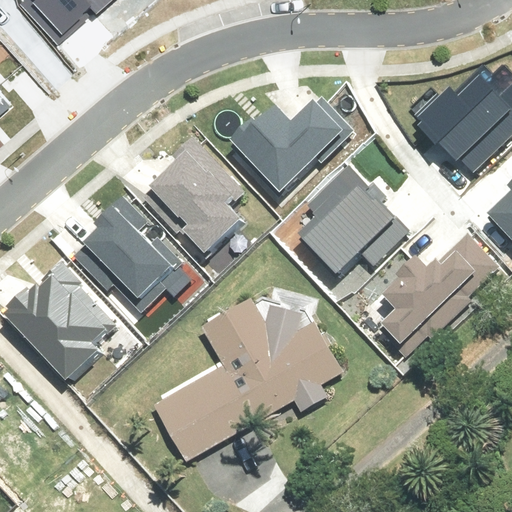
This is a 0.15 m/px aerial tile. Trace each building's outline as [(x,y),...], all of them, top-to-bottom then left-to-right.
[(23,0),(20,3),(57,42),(92,9),(97,14),(111,0),(23,0)] [(445,86),(411,120),(463,171),(467,167),(475,174),(511,136),(511,94),(508,99),(492,83),(475,101),(462,88),(454,95),(445,86)] [(0,119),(14,108),(0,91),(0,119)] [(281,196),(349,131),(315,96),(290,121),(271,101),(229,141),(281,196)] [(241,190),(193,139),(176,156),(179,159),(142,193),(178,232),(184,227),(207,252),(242,219),(227,202),(241,190)] [(410,232),(344,160),(296,204),(310,220),(299,231),(338,273),(362,251),(374,265),(410,232)] [(511,197),(492,216),(511,237),(511,197)] [(99,234),(75,256),(106,289),(111,284),(138,313),(166,287),(175,297),(191,283),(139,227),(145,222),(123,198),(92,226),(99,234)] [(467,299),(497,271),(465,236),(430,268),(417,254),(395,275),(399,279),(383,294),(399,311),(377,330),(402,358),(406,361),(470,302),(467,299)] [(59,260),(4,310),(65,378),(99,347),(96,344),(115,328),(76,286),(80,283),(59,260)] [(158,395),(194,462),(353,375),(320,315),(289,305),(263,293),(202,326),(221,361),(158,395)]
